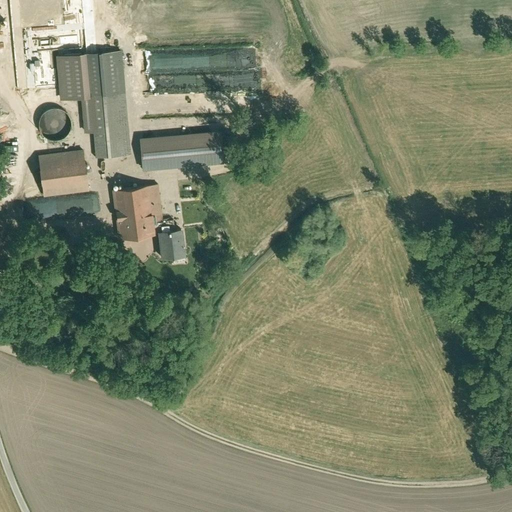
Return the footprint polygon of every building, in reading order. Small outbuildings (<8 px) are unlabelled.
[(129,154),(119,48),(85,51),(95,157),(129,154)] [(11,96),(10,146),(21,146),(22,96),(11,96)] [(69,115),(65,110),(59,107),(53,106),(47,108),(42,112),(39,118),(38,124),(40,130),(44,135),(49,138),(56,139),(63,137),(67,133),(70,127),(71,121),(69,115)] [(189,146),(140,150),(142,169),(182,166),(190,165),(190,159),(189,146)] [(38,154),(42,198),(88,193),(83,149),(38,154)] [(158,183),(110,188),(116,237),(157,233),(159,256),(185,253),(182,226),(163,228),(158,183)]
